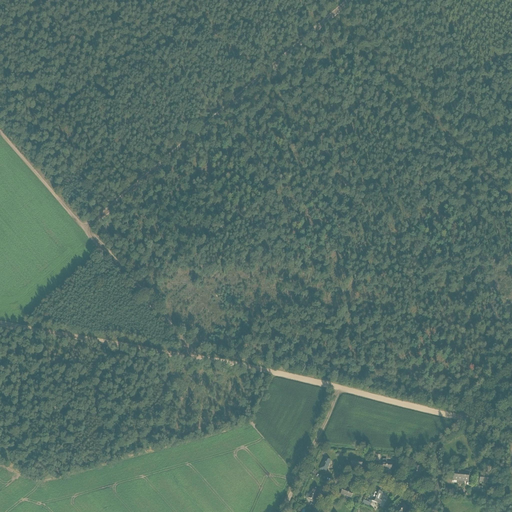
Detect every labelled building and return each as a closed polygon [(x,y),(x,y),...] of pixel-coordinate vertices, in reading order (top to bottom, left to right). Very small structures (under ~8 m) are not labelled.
[(322,462),(319,469),(326,472),(330,461),(325,458),(323,462),(322,462)] [(350,467),(355,467),(355,466),(361,467),(362,461),(358,461),(358,460),(351,459),(350,467)] [(381,469),(393,470),(394,463),(386,462),(386,460),(382,460),(381,469)] [(419,473),(420,473),(421,465),(414,465),(413,477),(419,477),(419,473)] [(451,481),(468,482),(469,471),(465,471),(465,472),(452,471),(451,481)] [(479,483),(493,484),(494,476),(480,475),(479,483)] [(469,495),(481,496),(482,487),(470,486),(469,495)] [(350,491),(350,490),(343,487),(340,495),(344,496),(351,498),(353,493),(350,491)] [(308,498),(314,501),(316,495),(317,495),(319,491),(312,488),(309,495),(310,495),(308,498)] [(379,500),(382,493),(376,490),(371,501),(380,505),(382,501),(379,500)] [(405,511),(409,508),(404,503),(396,511),(405,511)]
